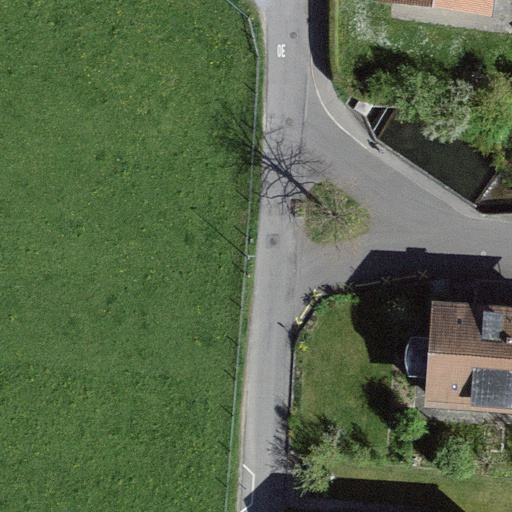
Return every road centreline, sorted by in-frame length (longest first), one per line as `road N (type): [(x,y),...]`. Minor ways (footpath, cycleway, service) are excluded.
road 1 (residential): [(273,302),(260,511)]
road 2 (residential): [(292,102),(273,302)]
road 3 (residential): [(292,102),(424,230)]
road 4 (residential): [(424,230),(273,302)]
